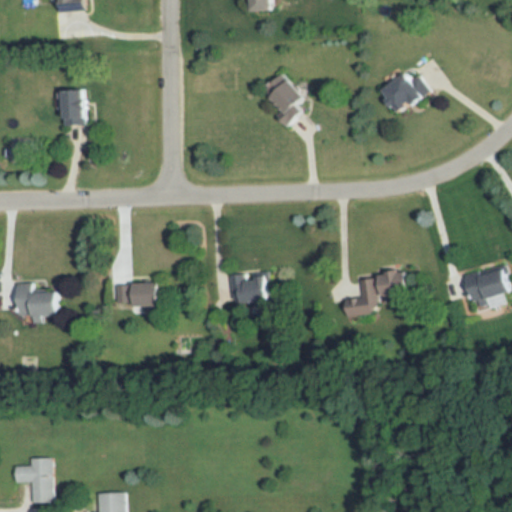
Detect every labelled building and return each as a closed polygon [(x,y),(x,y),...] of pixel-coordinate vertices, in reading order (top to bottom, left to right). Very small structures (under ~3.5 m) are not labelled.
[(61,0),(62,12),(92,10),(91,0),(61,0)] [(279,9),(278,0),(252,0),(253,10),(279,9)] [(388,87),(402,112),(447,87),(438,71),(428,77),(423,68),(388,87)] [(282,115),(292,127),(311,112),(304,104),(312,97),(292,73),(271,90),(287,111),(282,115)] [(69,124),(97,124),(97,88),(68,89),(69,124)] [(511,293),(511,263),(467,276),(477,312),(511,303),(509,295),(511,293)] [(346,300),(350,318),(378,313),(376,300),(419,292),(414,269),(363,278),(366,297),(346,300)] [(273,272),(233,273),(234,302),(274,301),(273,272)] [(120,282),(120,309),(167,310),(167,283),(120,282)] [(47,316),(66,315),(66,291),(39,291),(39,283),(20,283),(21,315),(36,315),(36,323),(47,323),(47,316)] [(58,458),(35,458),(35,466),(21,466),(21,483),(36,483),(36,503),(58,503),(58,458)] [(102,492),(101,511),(130,511),(130,492),(102,492)]
